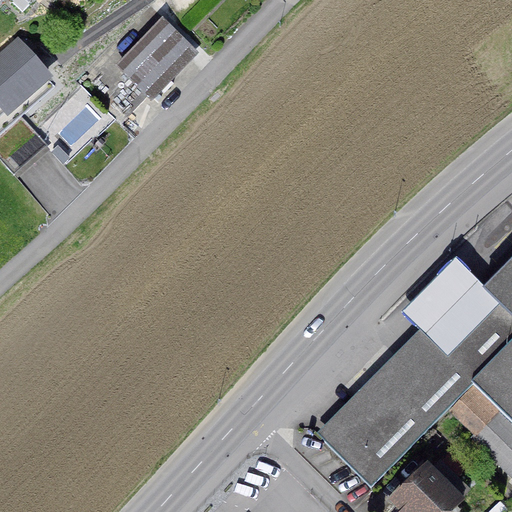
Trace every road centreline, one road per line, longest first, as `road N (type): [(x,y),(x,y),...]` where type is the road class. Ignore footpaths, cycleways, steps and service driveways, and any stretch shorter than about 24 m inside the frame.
road 1 (primary): [(154,511),(422,225),(511,150)]
road 2 (residential): [(0,282),(284,0)]
